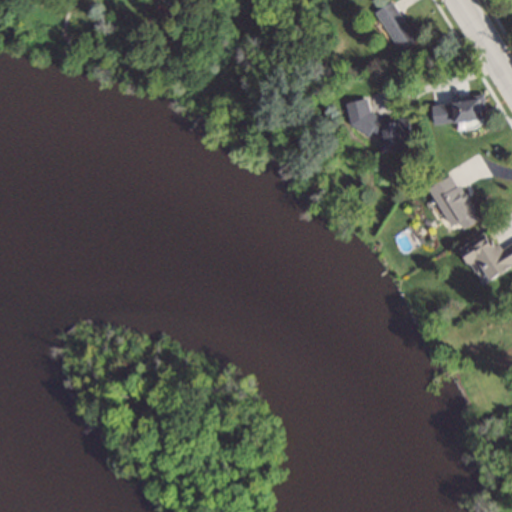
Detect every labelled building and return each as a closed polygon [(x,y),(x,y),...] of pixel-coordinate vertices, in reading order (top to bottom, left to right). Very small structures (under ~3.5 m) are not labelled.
[(404,48),(420,38),(395,0),(379,11),(404,48)] [(355,100),(359,130),(387,126),(390,149),(422,145),(418,116),(387,121),(386,111),(376,113),(374,98),(355,100)] [(491,117),(490,99),(439,102),(441,121),(491,117)] [(481,220),(461,173),(437,184),(457,231),(481,220)] [(498,279),(511,268),(511,244),(506,249),(493,230),(467,247),(481,269),(488,264),(498,279)]
